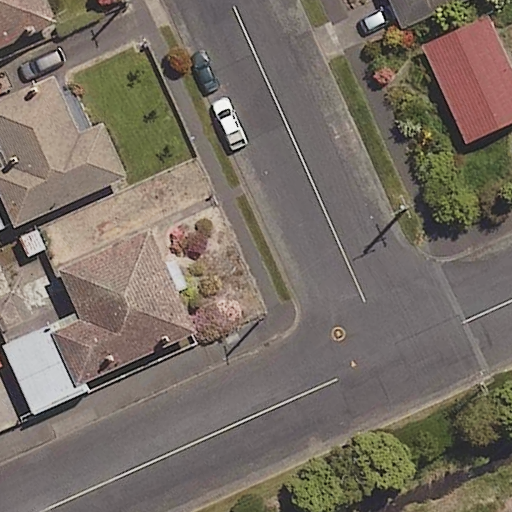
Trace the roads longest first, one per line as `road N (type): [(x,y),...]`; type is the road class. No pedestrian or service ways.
road 1 (residential): [(384,359),(225,0)]
road 2 (residential): [(384,359),(44,511)]
road 3 (residential): [(511,302),(384,359)]
